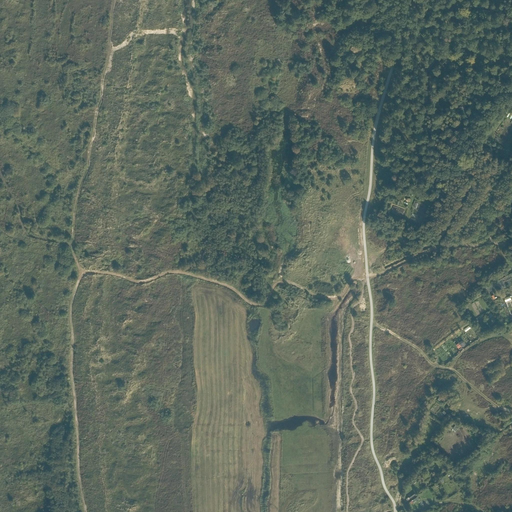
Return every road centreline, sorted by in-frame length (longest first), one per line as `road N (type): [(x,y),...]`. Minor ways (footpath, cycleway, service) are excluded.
road 1 (track): [(367,272),(338,298),(282,280),(256,304),(220,280),(178,271),(142,282),(86,272),(72,245)]
road 2 (track): [(72,245),(116,0)]
road 3 (track): [(371,322),(511,410)]
